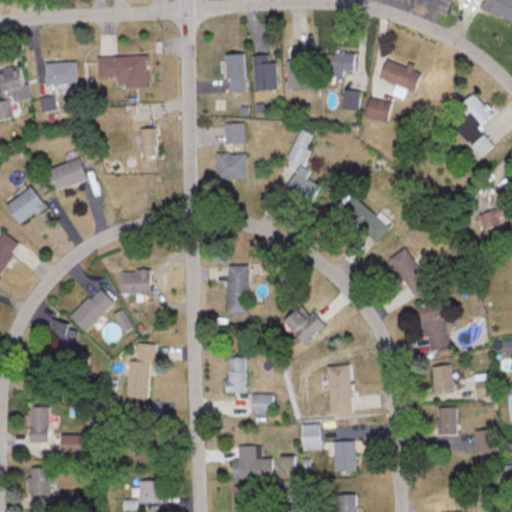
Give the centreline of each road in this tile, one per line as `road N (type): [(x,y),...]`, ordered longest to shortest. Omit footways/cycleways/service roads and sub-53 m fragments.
road 1 (residential): [(511,86),(430,30),(329,4),(0,23)]
road 2 (residential): [(198,511),(186,0)]
road 3 (residential): [(397,511),(389,377),(376,331),(355,298),(307,254),(261,230),(192,216)]
road 4 (residential): [(0,511),(2,365),(23,317),(98,242),(192,216)]
